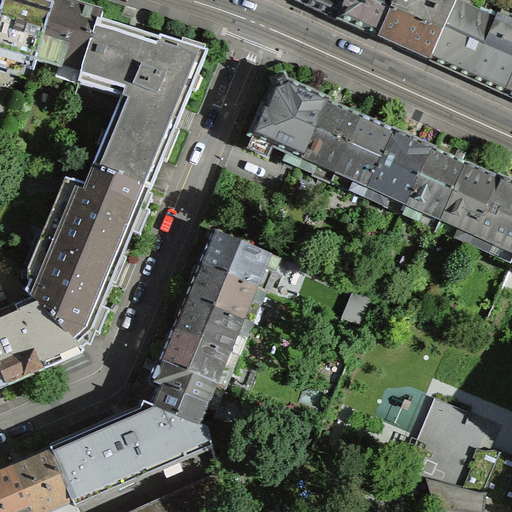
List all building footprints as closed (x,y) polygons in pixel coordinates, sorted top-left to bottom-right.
[(4,0),(0,13),(0,70),(30,79),(36,60),(54,0),(4,0)] [(62,64),(83,70),(99,20),(101,13),(69,3),(60,0),(54,0),(36,60),(61,68),(62,64)] [(305,0),(304,4),(313,8),(338,20),(347,0),(305,0)] [(396,0),(347,0),(338,20),(350,25),(379,38),(396,0)] [(396,0),(379,38),(400,48),(429,61),(455,4),(456,0),(396,0)] [(447,69),(470,79),(496,22),(455,4),(429,61),(447,69)] [(504,94),(511,77),(511,23),(498,18),(496,22),(470,79),(486,86),(504,94)] [(122,96),(124,97),(144,34),(115,25),(99,20),(83,70),(79,84),(121,98),(122,96)] [(159,39),(144,34),(124,97),(122,96),(121,98),(106,134),(110,135),(104,148),(101,147),(93,166),(151,190),(163,160),(161,159),(173,129),(176,130),(178,124),(192,90),(190,89),(195,76),(197,77),(208,52),(204,51),(203,53),(190,49),(190,46),(160,37),(159,39)] [(285,161),(299,167),(328,103),(329,100),(288,82),(287,82),(284,75),(272,80),(274,87),(273,88),(270,95),(266,106),(263,105),(250,136),(288,153),(285,161)] [(341,109),(328,103),(299,167),(313,173),(317,164),(336,173),(361,118),(341,109)] [(365,197),(394,133),(374,124),(361,118),(336,173),(332,182),(333,183),(332,184),(351,193),(352,191),(365,197)] [(433,150),(433,149),(408,137),(395,132),(394,133),(365,197),(404,214),(433,150)] [(436,233),(441,220),(466,165),(446,156),(433,150),(404,214),(416,220),(415,224),(436,233)] [(479,171),(466,165),(441,220),(460,229),(456,238),(470,244),(499,180),(479,171)] [(76,344),(91,331),(111,283),(112,283),(115,277),(123,257),(122,257),(149,191),(150,191),(151,190),(93,166),(93,167),(86,186),(72,182),(27,291),(76,344)] [(511,182),(500,178),(499,180),(470,244),(490,253),(494,244),(511,252),(511,182)] [(205,252),(200,265),(265,292),(268,293),(277,273),(274,272),(279,259),(214,232),(205,252)] [(82,352),(83,351),(76,344),(27,291),(0,262),(0,368),(7,385),(22,379),(83,353),(82,352)] [(250,302),(260,306),(265,292),(200,265),(192,285),(187,298),(243,320),(250,302)] [(243,320),(187,298),(179,317),(173,330),(229,353),(237,334),(246,338),(252,324),(243,320)] [(238,357),(229,353),(173,330),(165,349),(160,362),(216,385),(225,389),(238,357)] [(158,388),(150,405),(199,426),(216,385),(160,362),(159,365),(157,364),(151,378),(149,381),(152,382),(150,385),(158,388)] [(206,429),(199,426),(150,405),(143,402),(141,409),(109,423),(50,448),(73,501),(75,506),(212,447),(206,429)] [(48,511),(73,501),(50,448),(28,458),(12,465),(32,511),(48,511)] [(0,511),(32,511),(12,465),(0,469),(0,511)] [(164,501),(138,511),(227,511),(230,511),(220,476),(164,501)] [(486,492),(478,492),(427,479),(435,507),(472,511),(483,511),(485,503),(486,492)]
